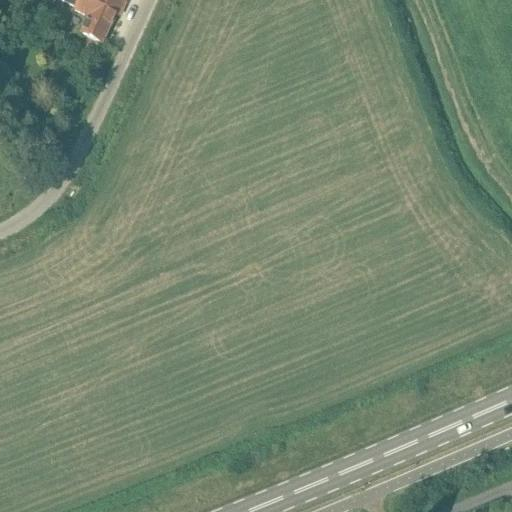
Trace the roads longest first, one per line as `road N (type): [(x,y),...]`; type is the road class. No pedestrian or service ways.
road 1 (primary): [(245,511),(511,399)]
road 2 (unclassified): [(0,230),(38,210),(74,162),(148,0)]
